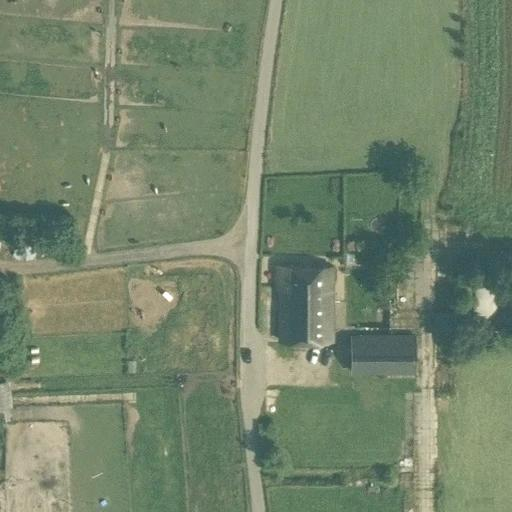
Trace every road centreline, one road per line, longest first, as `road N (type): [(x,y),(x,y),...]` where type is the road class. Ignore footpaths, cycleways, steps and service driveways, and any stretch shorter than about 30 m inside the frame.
road 1 (unclassified): [(259,511),(249,431),(249,245),(274,0)]
road 2 (track): [(83,263),(106,149),(111,0)]
road 3 (track): [(249,245),(19,270),(0,264)]
